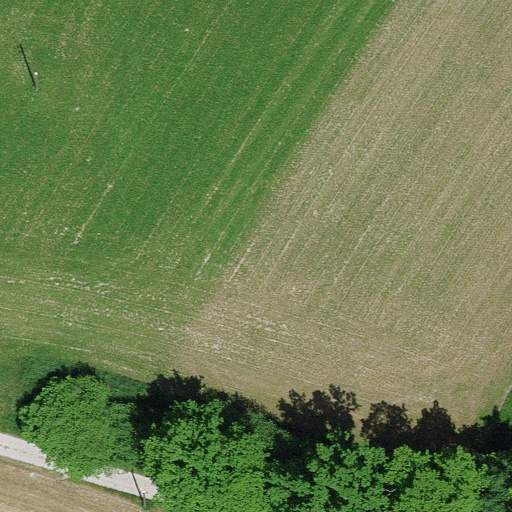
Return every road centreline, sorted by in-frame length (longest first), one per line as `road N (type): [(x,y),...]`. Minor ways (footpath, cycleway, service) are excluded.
road 1 (track): [(21,457),(225,418),(412,475),(511,462)]
road 2 (track): [(0,452),(228,511)]
